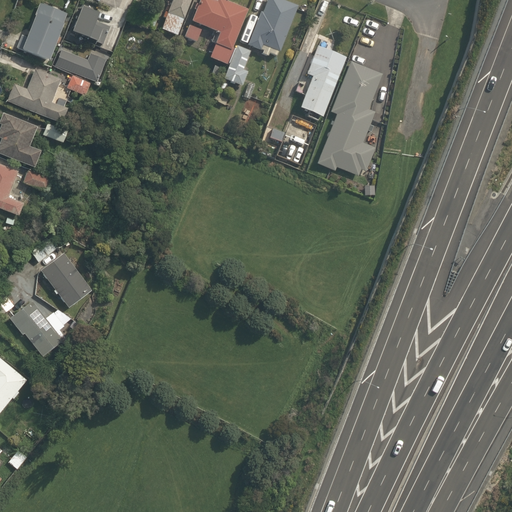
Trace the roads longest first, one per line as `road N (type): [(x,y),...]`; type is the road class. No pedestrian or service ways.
road 1 (motorway): [(332,511),(511,42)]
road 2 (motorway): [(366,511),(511,226)]
road 3 (motorway): [(511,317),(417,511)]
road 4 (motorway): [(511,379),(440,511)]
